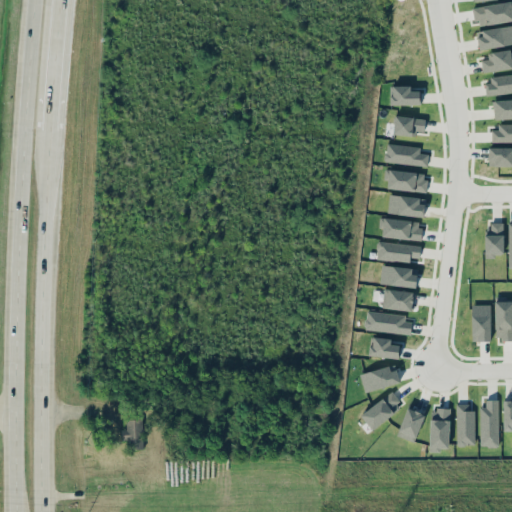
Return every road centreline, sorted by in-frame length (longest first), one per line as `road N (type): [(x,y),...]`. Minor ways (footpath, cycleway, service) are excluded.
road 1 (primary): [(33,0),(16,246),(12,511)]
road 2 (primary): [(36,511),(47,128)]
road 3 (residential): [(458,195),(431,377),(511,375)]
road 4 (residential): [(435,0),(458,195),(511,195)]
road 5 (primary): [(47,128),(58,0)]
